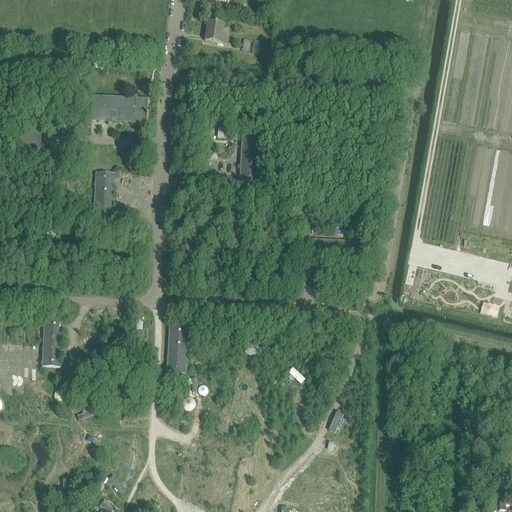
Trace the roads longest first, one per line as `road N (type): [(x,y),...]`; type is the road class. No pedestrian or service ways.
road 1 (unknown): [(457,0),(418,236),(425,254),(493,279)]
road 2 (track): [(159,182),(262,194),(294,218),(306,232),(302,310)]
road 3 (track): [(0,425),(182,438),(196,427),(198,403)]
